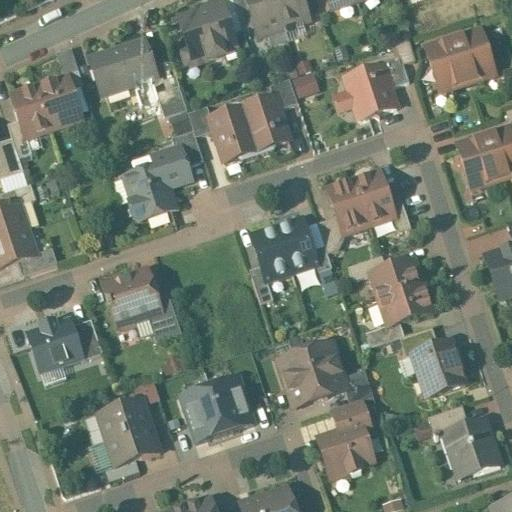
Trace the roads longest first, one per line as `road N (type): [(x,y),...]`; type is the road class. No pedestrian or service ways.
road 1 (residential): [(0,301),(199,233),(228,195),(416,133),(511,424)]
road 2 (residential): [(317,511),(291,439),(73,511)]
road 3 (residential): [(126,0),(0,59)]
